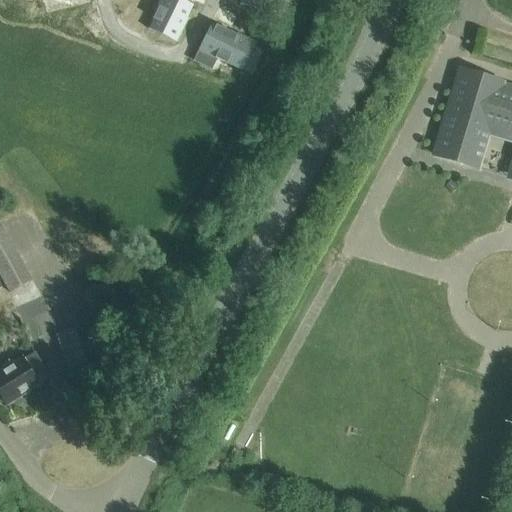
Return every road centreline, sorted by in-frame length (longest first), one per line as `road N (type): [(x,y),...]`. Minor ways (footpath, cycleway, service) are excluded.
road 1 (unclassified): [(112,511),(367,63),(392,0)]
road 2 (unclassified): [(89,511),(31,478),(0,432)]
